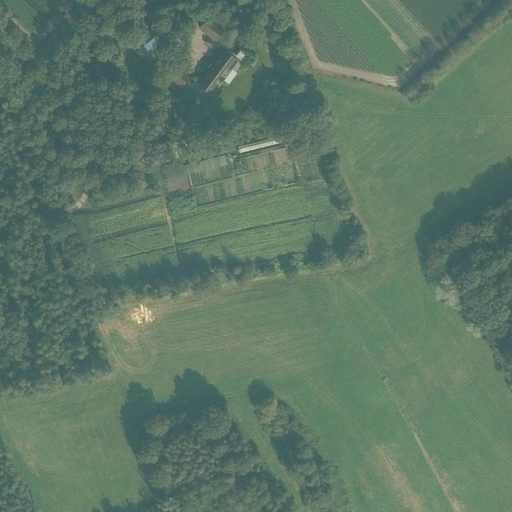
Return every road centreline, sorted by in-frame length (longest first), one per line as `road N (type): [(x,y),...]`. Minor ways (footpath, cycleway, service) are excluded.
road 1 (unclassified): [(0,391),(98,377),(106,363),(3,90)]
road 2 (unclassified): [(3,90),(72,36),(94,0)]
